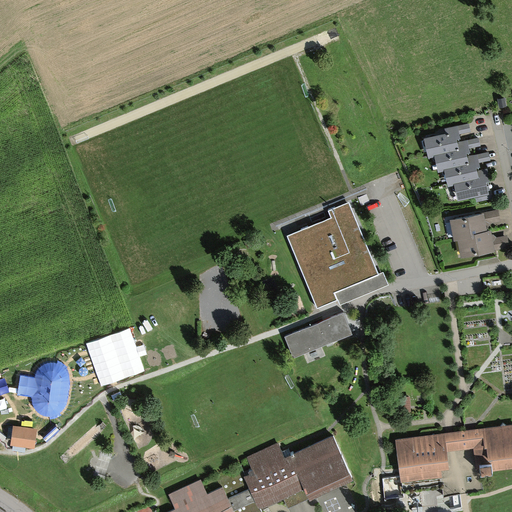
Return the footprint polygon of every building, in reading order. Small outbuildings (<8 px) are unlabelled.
[(434,155),(459,149),(458,142),(457,140),(461,139),(460,134),(472,132),(470,123),(444,129),(445,133),(424,138),(428,159),(435,157),(434,155)] [(445,170),(469,164),(467,156),(467,154),(471,153),(470,149),(482,146),(479,137),(458,142),(459,149),(434,155),(435,157),(438,173),(445,171),(445,170)] [(454,184),(479,179),(478,171),(477,169),(481,168),(480,163),(491,161),(489,152),(467,156),(469,164),(445,170),(445,171),(449,187),(455,186),(454,184)] [(479,179),(454,184),(455,186),(458,201),(475,198),(476,202),(493,199),(491,189),(487,190),(486,182),(490,181),(487,169),(478,171),(479,179)] [(348,199),(328,208),(330,214),(286,233),(317,306),(338,298),(335,289),(345,285),(379,272),(348,199)] [(474,234),(487,231),(487,228),(488,228),(491,224),(502,222),(499,209),(481,213),(481,214),(450,220),(454,241),(457,241),(474,237),(474,234)] [(457,241),(461,258),(495,252),(495,250),(510,247),(508,236),(497,238),(493,235),(492,235),(491,231),(487,231),(474,234),(474,237),(457,241)] [(383,270),(379,272),(335,289),(338,298),(340,302),(388,282),(383,270)] [(344,310),(285,334),(294,356),(329,342),(353,332),(344,310)] [(411,395),(401,395),(402,410),(411,410),(411,395)] [(36,426),(13,424),(11,442),(34,445),(36,426)] [(511,425),(472,430),(475,450),(477,471),(482,470),(482,472),(511,468),(511,425)] [(475,450),(472,430),(396,440),(401,484),(442,479),(441,471),(450,470),(448,453),(475,450)] [(252,470),(248,472),(250,476),(245,478),(250,488),(260,508),(263,509),(304,491),(309,503),(356,482),(334,434),(286,456),(279,442),(246,457),(252,470)] [(175,509),(169,511),(261,511),(260,508),(250,488),(229,498),(224,487),(209,494),(202,479),(168,496),(175,509)]
